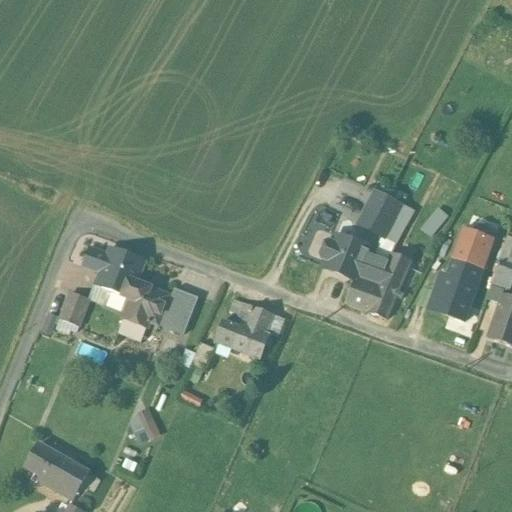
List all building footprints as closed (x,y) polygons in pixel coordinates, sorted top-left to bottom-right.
[(375,194),(359,227),(382,239),(383,239),(394,218),(395,218),(400,207),(375,194)] [(420,229),(430,238),(448,217),(438,208),(420,229)] [(394,218),(383,239),(396,247),(408,225),(395,218),(394,218)] [(494,241),(463,230),(452,262),(454,263),(483,273),(483,272),(494,241)] [(370,252),(335,238),(332,246),(330,245),(325,247),(322,255),(324,261),(326,262),(323,269),(343,278),(345,273),(358,278),(367,257),(368,257),(370,252)] [(383,239),(382,239),(374,259),(388,265),(392,255),(393,255),(396,247),(383,239)] [(511,240),(508,239),(500,262),(511,266),(511,240)] [(145,264),(111,250),(108,257),(89,250),(82,269),(101,276),(96,288),(108,293),(131,301),(137,285),(145,264)] [(368,257),(367,257),(358,278),(346,307),(388,322),(397,300),(403,302),(405,296),(400,294),(412,263),(393,255),(392,255),(388,265),(374,259),(368,257)] [(511,266),(500,262),(495,275),(511,281),(511,266)] [(483,273),(454,263),(448,281),(442,279),(431,310),(470,323),(478,300),(476,299),(485,273),(483,272),(483,273)] [(511,281),(495,275),(491,287),(504,292),(509,293),(511,284),(511,281)] [(137,285),(131,301),(126,316),(123,321),(147,330),(149,326),(150,327),(151,324),(160,328),(171,300),(151,292),(151,290),(137,285)] [(491,287),(486,301),(499,305),(502,296),(504,292),(491,287)] [(198,301),(175,291),(171,300),(160,328),(184,337),(198,301)] [(131,301),(108,293),(102,307),(126,316),(131,301)] [(71,295),(60,322),(79,329),(89,302),(71,295)] [(499,305),(487,340),(511,349),(511,299),(502,296),(499,305)] [(244,305),(235,302),(230,313),(239,317),(244,305)] [(278,319),(244,305),(239,317),(236,324),(242,327),(242,326),(270,337),(278,319)] [(270,337),(242,326),(242,327),(240,331),(223,324),(215,344),(260,362),(270,337)] [(216,352),(201,345),(191,367),(206,374),(216,352)] [(129,417),(140,444),(161,435),(149,409),(129,417)] [(89,476),(38,447),(25,469),(50,483),(47,488),(73,503),(89,476)]
